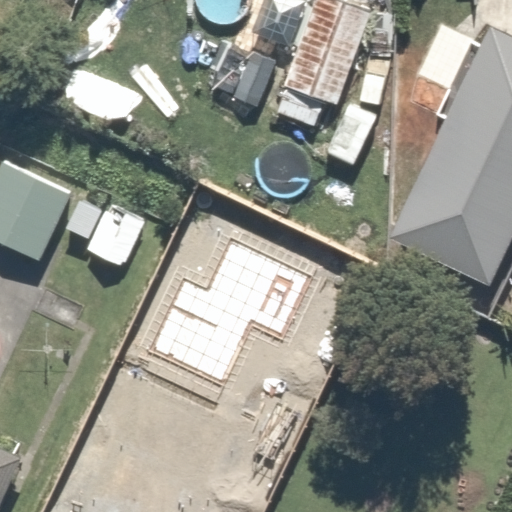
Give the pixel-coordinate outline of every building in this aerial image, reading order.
[(78,0),(66,37),(176,76),(198,14),(182,9),(184,0),(78,0)] [(395,14),(359,0),(318,0),(274,108),(345,137),(395,14)] [(511,26),(498,20),(395,232),(496,280),(511,247),(511,26)] [(72,193),(0,157),(0,256),(32,273),(72,193)] [(124,270),(152,220),(110,197),(103,210),(79,197),(59,233),(124,270)] [(175,511),(272,511),(309,440),(218,393),(161,504),(175,511)] [(0,511),(28,452),(0,439),(0,511)]
